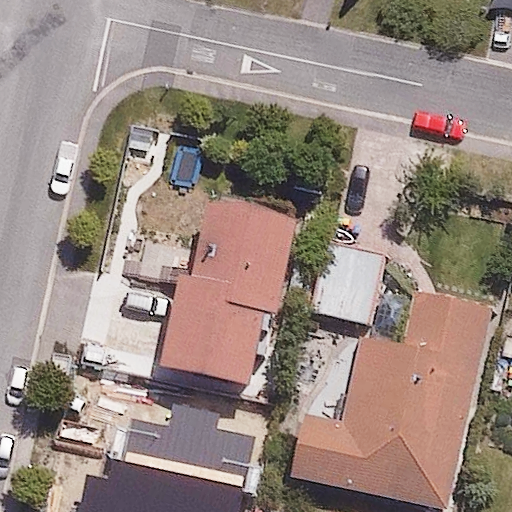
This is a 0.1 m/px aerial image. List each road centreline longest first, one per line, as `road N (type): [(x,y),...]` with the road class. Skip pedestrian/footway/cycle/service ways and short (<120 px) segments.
road 1 (residential): [(511,103),(57,6)]
road 2 (residential): [(57,6),(0,274)]
